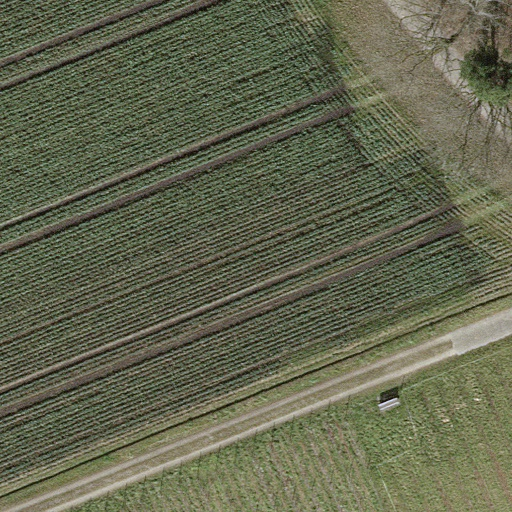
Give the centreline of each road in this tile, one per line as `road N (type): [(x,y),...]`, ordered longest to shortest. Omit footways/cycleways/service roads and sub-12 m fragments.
road 1 (track): [(47,511),(511,317)]
road 2 (track): [(426,0),(511,117)]
